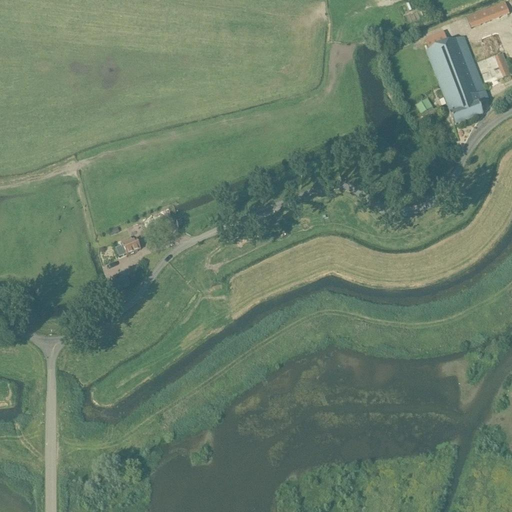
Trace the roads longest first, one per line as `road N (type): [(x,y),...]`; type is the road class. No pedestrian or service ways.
road 1 (unclassified): [(51,345),(123,309),(177,249),(311,192),(348,186),(391,212),(425,207),(449,185),(479,133),(511,111)]
road 2 (unclassified): [(50,511),(51,345)]
